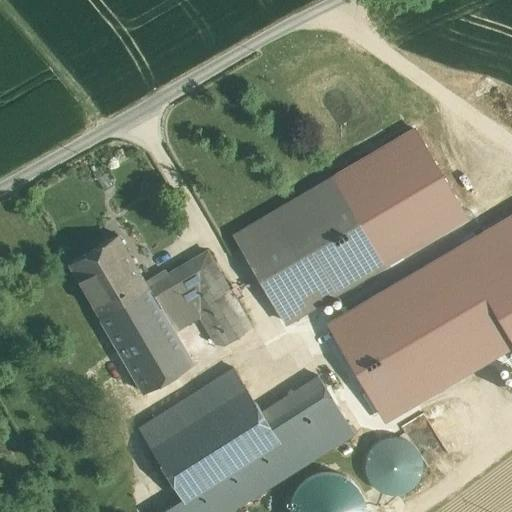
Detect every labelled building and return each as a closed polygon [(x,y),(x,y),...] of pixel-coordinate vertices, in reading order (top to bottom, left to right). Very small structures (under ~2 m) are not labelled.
[(334,176),(234,234),(285,322),(385,263),(334,176)] [(511,213),(317,308),(369,417),(510,349),(511,352),(511,213)] [(148,285),(117,234),(68,263),(144,391),(192,362),(174,330),(158,303),(148,285)] [(207,251),(186,263),(198,283),(219,271),(207,251)] [(186,263),(148,285),(158,303),(190,284),(192,287),(198,283),(186,263)] [(198,283),(192,287),(222,338),(225,344),(252,328),(219,271),(198,283)] [(190,284),(158,303),(174,330),(199,315),(215,342),(222,338),(192,287),(190,284)] [(234,367),(140,427),(184,497),(185,499),(186,501),(281,441),(264,413),(234,367)] [(320,377),(264,413),(281,441),(338,404),(320,377)] [(338,404),(281,441),(299,469),(356,433),(338,404)] [(423,476),(425,465),(422,453),(416,444),(407,438),(395,436),(384,438),(375,444),(369,454),(367,465),(369,476),(375,485),(385,492),(396,494),(407,491),(416,485),(423,476)] [(281,441),(186,501),(193,511),(230,511),(299,469),(281,441)] [(184,497),(160,511),(193,511),(186,501),(185,499),(184,497)]
